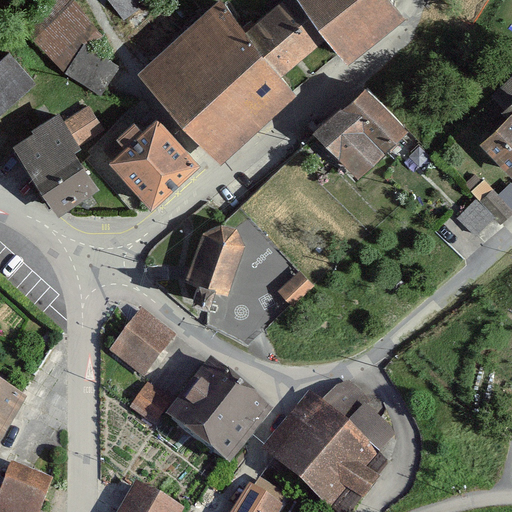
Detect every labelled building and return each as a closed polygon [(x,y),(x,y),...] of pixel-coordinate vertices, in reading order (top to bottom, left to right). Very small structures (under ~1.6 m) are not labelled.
[(13,0),(5,7),(67,75),(115,95),(128,62),(96,49),(106,40),(70,0),(13,0)] [(103,0),(104,0),(121,24),(153,0),(103,0)] [(312,0),(290,0),(256,28),(294,74),(340,34),(312,0)] [(312,0),(340,34),(362,61),(418,16),(405,0),(312,0)] [(294,74),(256,28),(230,2),(150,74),(226,166),(303,97),(294,74)] [(0,120),(42,87),(16,55),(0,67),(0,120)] [(511,113),(511,74),(493,92),(511,113)] [(367,83),(314,132),(361,182),(415,133),(367,83)] [(106,133),(92,108),(72,120),(69,115),(17,147),(62,219),(114,188),(87,144),(106,133)] [(155,206),(203,164),(162,117),(114,160),(155,206)] [(511,169),(511,122),(488,145),(511,169)] [(476,239),(511,209),(511,187),(505,179),(458,217),(476,239)] [(215,288),(228,292),(244,241),(238,224),(221,218),(202,226),(185,278),(198,282),(192,298),(210,304),(215,288)] [(319,286),(304,270),(279,293),(294,309),(319,286)] [(178,338),(144,312),(110,355),(144,381),(178,338)] [(217,365),(173,422),(230,466),(274,409),(217,365)] [(0,451),(32,401),(0,381),(0,451)] [(323,401),(312,393),(267,450),(346,511),(348,511),(393,456),(386,451),(395,435),(343,382),(323,401)] [(176,404),(150,386),(133,410),(158,429),(176,404)] [(47,511),(60,485),(19,466),(0,505),(0,511),(47,511)] [(184,511),(186,510),(141,485),(125,511),(184,511)] [(285,511),(289,506),(253,486),(237,511),(285,511)]
